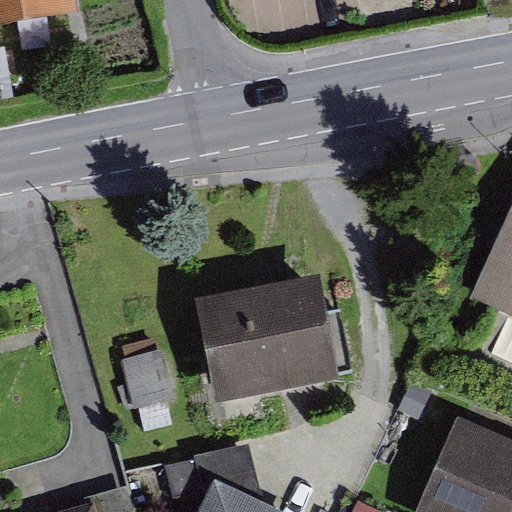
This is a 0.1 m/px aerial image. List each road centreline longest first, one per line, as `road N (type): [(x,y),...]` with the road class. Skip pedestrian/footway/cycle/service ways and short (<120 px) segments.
road 1 (secondary): [(223,116),(511,62)]
road 2 (secondary): [(0,162),(223,116)]
